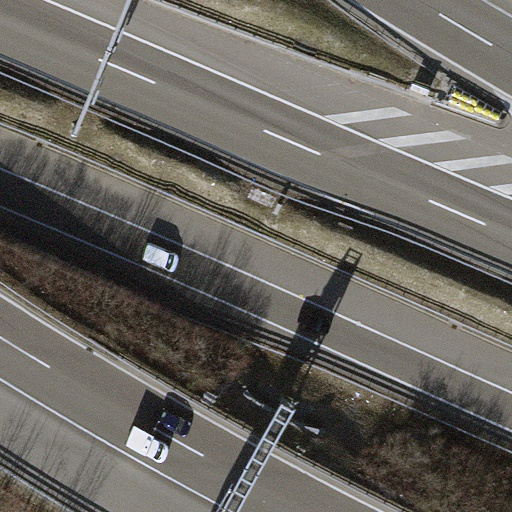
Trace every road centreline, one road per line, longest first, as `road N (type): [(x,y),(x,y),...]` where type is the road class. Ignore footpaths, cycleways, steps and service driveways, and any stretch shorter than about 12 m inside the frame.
road 1 (motorway): [(0,187),(511,410)]
road 2 (motorway): [(511,235),(0,18)]
road 3 (motorway): [(0,336),(309,511)]
